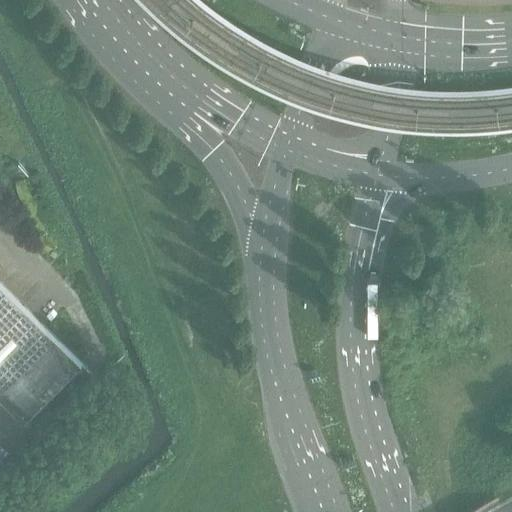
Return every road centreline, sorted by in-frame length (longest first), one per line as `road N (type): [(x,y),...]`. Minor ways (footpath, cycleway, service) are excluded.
road 1 (secondary): [(392,511),(351,371),(349,305),(370,174)]
road 2 (secondary): [(264,233),(260,330),(319,511)]
road 3 (secondary): [(169,75),(264,233)]
road 4 (secondary): [(370,174),(399,32)]
road 5 (secondary): [(326,13),(286,152)]
road 6 (secondary): [(370,174),(440,178),(511,166)]
road 7 (secondary): [(169,75),(286,152)]
